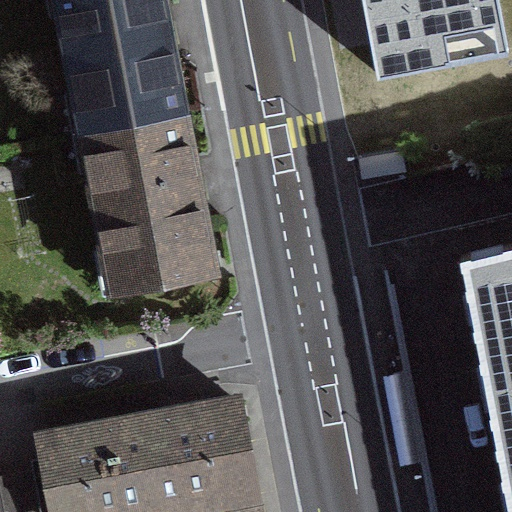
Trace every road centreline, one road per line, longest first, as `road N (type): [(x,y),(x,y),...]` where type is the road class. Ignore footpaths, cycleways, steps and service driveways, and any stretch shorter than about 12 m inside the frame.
road 1 (residential): [(0,385),(313,329)]
road 2 (secondary): [(248,0),(296,238)]
road 3 (residential): [(511,185),(296,238)]
road 4 (secondary): [(313,329),(348,511)]
